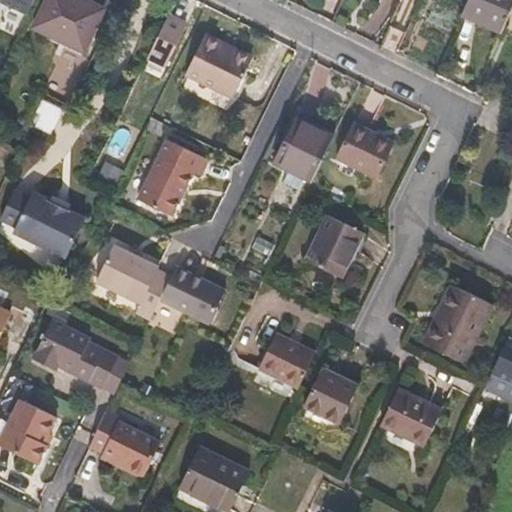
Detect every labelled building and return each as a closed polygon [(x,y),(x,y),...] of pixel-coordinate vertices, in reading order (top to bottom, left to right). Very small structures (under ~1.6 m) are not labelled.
[(0,0),(0,2),(29,16),(36,0),(0,0)] [(82,52),(102,11),(80,0),(46,0),(33,29),(82,52)] [(503,30),(511,9),(511,0),(469,0),(463,14),(503,30)] [(163,62),(181,25),(163,17),(144,54),(163,62)] [(231,98),(247,65),(218,51),(220,45),(203,36),(185,76),(231,98)] [(250,59),(220,45),(218,51),(247,65),(250,59)] [(34,125),(52,134),(64,110),(46,101),(34,125)] [(159,138),(164,126),(148,117),(142,129),(159,138)] [(312,181),(333,138),(296,119),(275,163),(312,181)] [(377,177),(393,143),(353,124),(337,158),(377,177)] [(207,161),(165,140),(136,201),(171,218),(192,173),(200,176),(207,161)] [(63,213),(68,203),(51,196),(47,206),(28,197),(25,203),(11,197),(0,219),(0,223),(12,230),(9,239),(62,263),(81,222),(63,213)] [(341,278),(363,233),(327,216),(306,261),(341,278)] [(267,257),(273,246),(256,238),(251,248),(267,257)] [(141,307),(138,312),(136,316),(150,324),(160,303),(170,283),(172,278),(159,271),(160,269),(116,248),(98,284),(141,307)] [(209,326),(224,293),(176,270),(172,278),(170,283),(160,303),(209,326)] [(466,361),(494,304),(452,283),(436,316),(440,319),(428,343),(466,361)] [(0,335),(9,317),(0,312),(0,335)] [(105,387),(119,358),(89,344),(90,340),(75,333),(77,330),(54,319),(35,360),(57,372),(60,365),(105,387)] [(299,388),(316,354),(276,334),(259,368),(299,388)] [(511,382),(511,340),(508,339),(492,373),(511,382)] [(342,421),(359,385),(324,368),(306,404),(342,421)] [(427,445),(444,410),(401,390),(384,425),(427,445)] [(0,448),(35,466),(49,435),(44,432),(51,418),(15,400),(0,431),(0,448)] [(104,456),(112,461),(131,470),(145,477),(162,443),(121,422),(123,418),(108,411),(89,449),(104,456)] [(232,511),(252,471),(199,445),(180,486),(232,511)]
